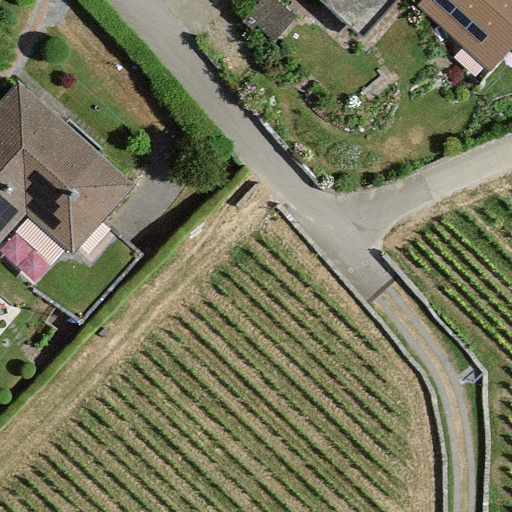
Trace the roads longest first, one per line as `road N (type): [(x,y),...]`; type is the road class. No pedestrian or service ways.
road 1 (residential): [(128,0),(346,235),(511,153)]
road 2 (track): [(460,511),(467,479),(448,378),(346,235)]
